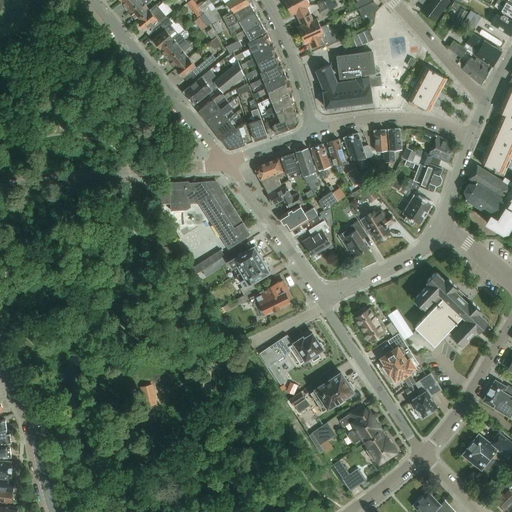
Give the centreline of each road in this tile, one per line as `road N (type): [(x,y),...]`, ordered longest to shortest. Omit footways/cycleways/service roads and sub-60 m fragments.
road 1 (residential): [(226,163),(90,0)]
road 2 (unclassified): [(422,454),(320,300)]
road 3 (tertiary): [(53,511),(29,406),(0,348)]
road 4 (unclassified): [(320,300),(226,163)]
road 5 (residential): [(313,130),(408,119),(469,137)]
road 6 (residential): [(422,454),(511,323)]
road 7 (residential): [(320,300),(408,259),(440,224)]
road 8 (unclassified): [(313,130),(262,0)]
road 9 (residential): [(485,103),(391,0)]
